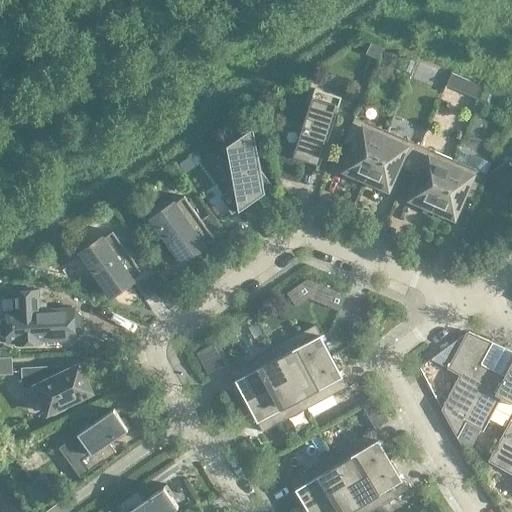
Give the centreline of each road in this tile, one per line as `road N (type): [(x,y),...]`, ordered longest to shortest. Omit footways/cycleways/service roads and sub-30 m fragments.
road 1 (residential): [(243,511),(154,362),(167,326),(305,236),(462,298)]
road 2 (residential): [(462,298),(391,361),(473,511)]
